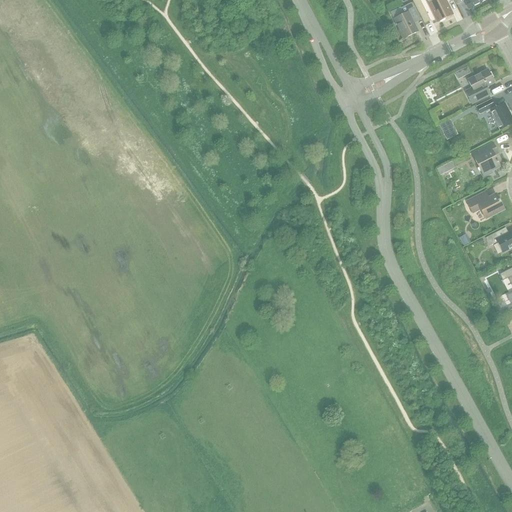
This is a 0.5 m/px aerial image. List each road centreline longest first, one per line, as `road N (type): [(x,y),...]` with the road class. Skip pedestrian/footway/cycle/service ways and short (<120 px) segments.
road 1 (tertiary): [(511,483),(395,276),(383,182),(346,100)]
road 2 (residential): [(346,100),(495,23)]
